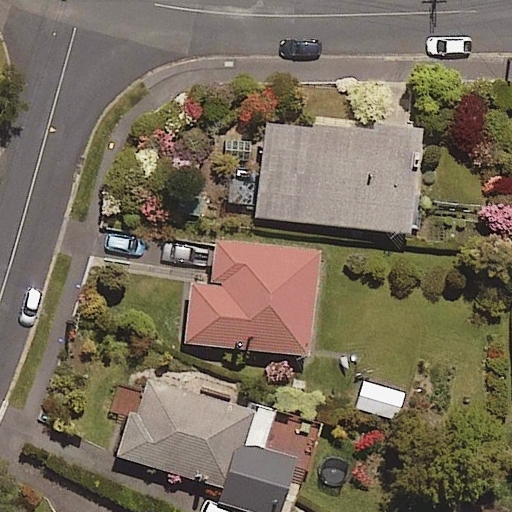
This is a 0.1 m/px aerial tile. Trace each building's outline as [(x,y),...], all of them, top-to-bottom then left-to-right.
[(408,221),(420,88),(375,84),(372,114),(264,105),(255,208),(408,221)] [(318,238),(215,228),(211,273),(190,271),(184,333),(307,345),(318,238)] [(272,403),(137,365),(114,447),(224,478),(219,496),(277,511),(295,448),(262,439),(272,403)] [(407,386),(362,375),(355,406),(400,416),(407,386)] [(161,511),(141,498),(131,511),(161,511)]
